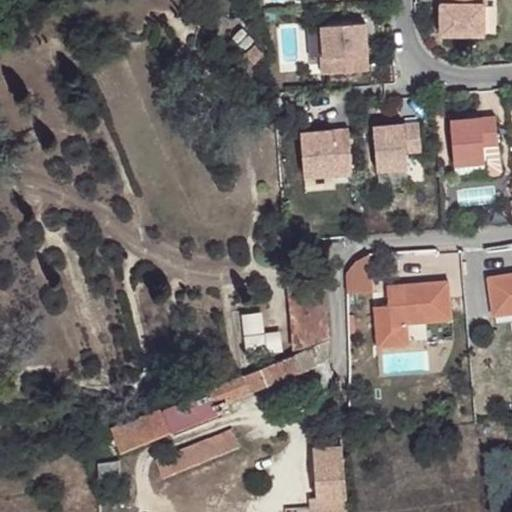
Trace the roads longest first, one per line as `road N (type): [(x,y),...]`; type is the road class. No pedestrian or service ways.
road 1 (track): [(344,257),(200,271),(38,185),(0,183)]
road 2 (residential): [(340,344),(335,266),(357,245),(511,234)]
